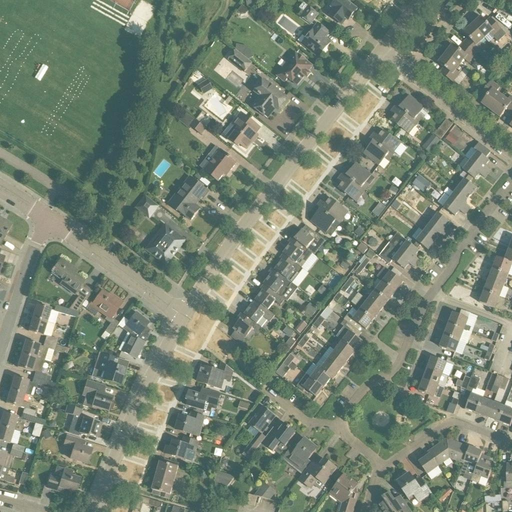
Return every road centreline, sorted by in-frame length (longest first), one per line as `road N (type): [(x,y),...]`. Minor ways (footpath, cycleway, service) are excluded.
road 1 (residential): [(183,315),(382,52)]
road 2 (residential): [(93,511),(183,315)]
road 3 (residential): [(183,315),(46,219)]
road 4 (residential): [(336,426),(352,396),(390,369),(429,294)]
road 5 (residential): [(511,445),(453,424),(384,469)]
road 6 (residential): [(429,294),(511,179)]
road 7 (residential): [(0,351),(46,219)]
road 8 (residential): [(511,155),(407,73)]
